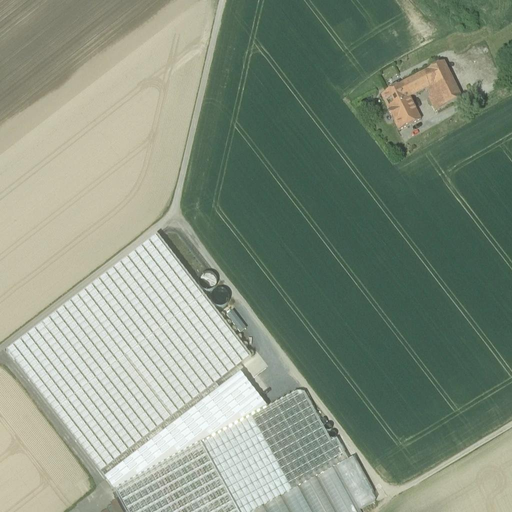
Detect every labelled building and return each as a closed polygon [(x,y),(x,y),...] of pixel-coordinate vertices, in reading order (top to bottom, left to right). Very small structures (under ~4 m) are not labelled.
[(443,64),(425,73),(432,87),(442,109),(461,99),(443,64)] [(425,73),(402,85),(407,94),(409,99),(426,90),(432,87),(425,73)] [(402,85),(381,96),(385,104),(385,105),(407,94),(402,85)] [(432,87),(426,90),(437,111),(442,109),(432,87)] [(407,94),(385,105),(389,112),(388,113),(392,122),(393,121),(399,132),(420,121),(409,99),(407,94)] [(198,283),(209,292),(217,282),(206,273),(198,283)] [(239,333),(245,329),(232,311),(226,315),(239,333)] [(336,469),(348,462),(336,440),(330,443),(304,394),(296,393),(160,468),(183,511),(255,511),(316,479),(336,469)] [(376,494),(356,457),(348,462),(336,469),(359,511),(360,511),(377,503),(373,496),(376,494)] [(183,511),(160,468),(113,493),(114,497),(118,504),(122,511),(183,511)] [(359,511),(336,469),(316,479),(333,511),(359,511)] [(333,511),(316,479),(255,511),(333,511)] [(104,511),(118,504),(114,497),(101,504),(104,511)]
